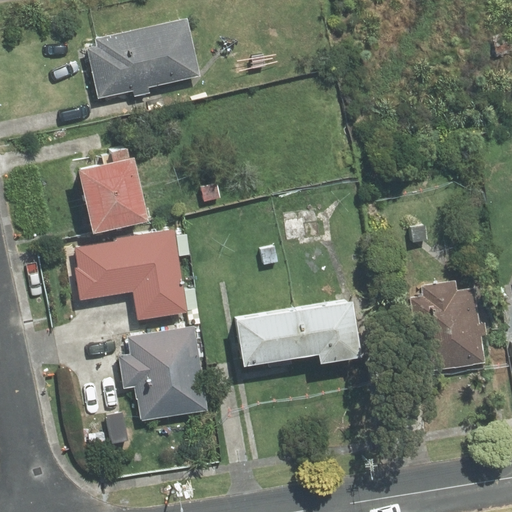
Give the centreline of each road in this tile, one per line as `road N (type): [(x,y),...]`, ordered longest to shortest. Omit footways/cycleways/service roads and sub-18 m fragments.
road 1 (tertiary): [(511,475),(327,505)]
road 2 (residential): [(0,330),(36,511)]
